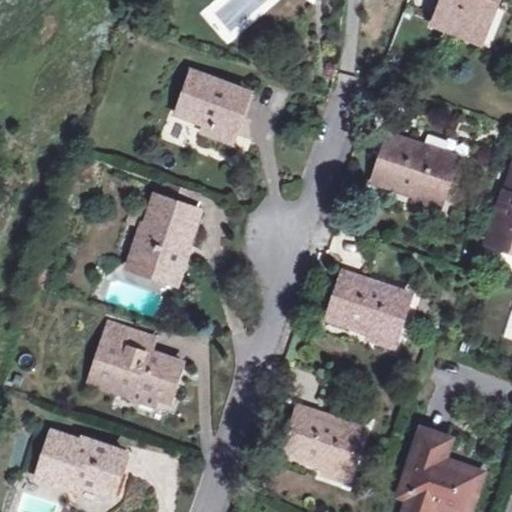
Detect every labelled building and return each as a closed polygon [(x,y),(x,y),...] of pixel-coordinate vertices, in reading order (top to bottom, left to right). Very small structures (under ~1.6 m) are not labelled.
[(448,0),(439,23),(477,38),(492,4),(498,7),(501,0),(448,0)] [(492,4),(477,38),(484,41),(498,7),(492,4)] [(208,124),(237,134),(251,92),(196,73),(181,114),(208,124)] [(251,92),(237,134),(243,136),(257,94),(251,92)] [(233,144),(237,134),(208,124),(205,134),(233,144)] [(423,193),(446,200),(460,158),(411,141),(410,143),(394,138),(380,180),(394,185),(394,187),(414,194),(416,188),(424,190),(423,193)] [(170,183),(165,197),(197,207),(202,194),(170,183)] [(492,243),(511,249),(511,187),(510,194),(508,193),(492,243)] [(443,210),(446,200),(423,193),(420,203),(443,210)] [(130,267),(176,281),(181,265),(175,263),(182,241),(191,244),(202,209),(197,207),(165,197),(157,195),(152,210),(147,227),(143,225),(142,228),(130,267)] [(129,224),(142,228),(143,225),(147,227),(152,210),(136,205),(129,224)] [(181,265),(176,281),(184,283),(195,245),(191,244),(182,241),(175,263),(181,265)] [(376,330),(399,337),(413,295),(363,279),(363,280),(347,274),(333,316),(348,322),(347,325),(367,331),(369,325),(377,328),(376,330)] [(143,392),(159,398),(172,403),(186,364),(152,352),(157,339),(114,325),(109,339),(108,339),(92,382),(132,396),(136,386),(144,389),(143,392)] [(395,347),(399,337),(376,330),(372,340),(395,347)] [(156,407),(159,398),(143,392),(144,389),(136,386),(132,396),(131,399),(156,407)] [(330,464),(352,472),(367,429),(317,412),(316,414),(301,409),(287,451),(302,456),(302,457),(321,463),(322,459),(331,462),(330,464)] [(436,511),(438,508),(454,511),(470,511),(483,474),(446,463),(453,440),(425,431),(404,497),(411,500),(407,511),(436,511)] [(85,487),(88,479),(115,488),(127,451),(85,436),(83,442),(53,432),(41,471),(85,487)] [(349,481),(352,472),(330,464),(327,474),(349,481)]
